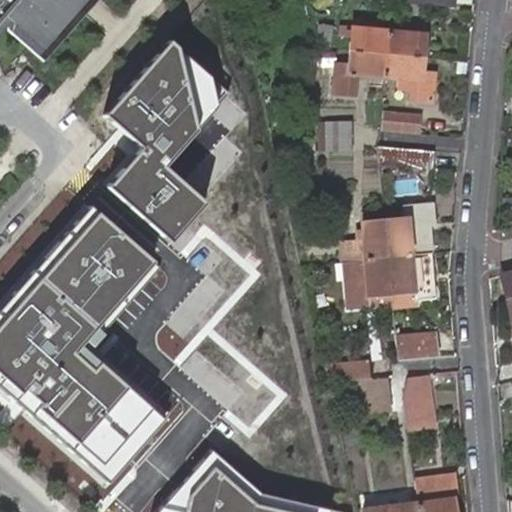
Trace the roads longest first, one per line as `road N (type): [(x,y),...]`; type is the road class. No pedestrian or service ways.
road 1 (residential): [(488,511),(475,252)]
road 2 (residential): [(475,252),(495,14)]
road 3 (residential): [(0,220),(56,149),(18,113),(0,121)]
